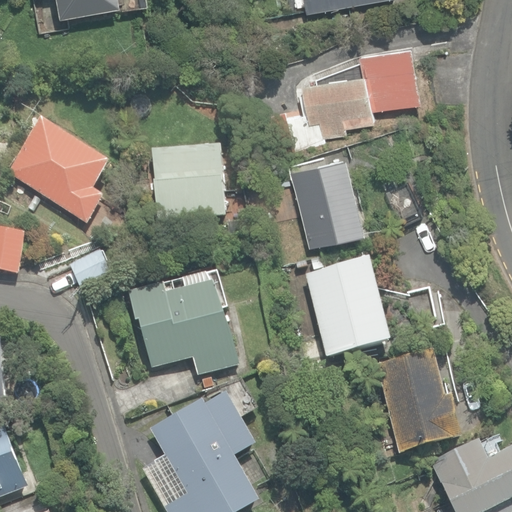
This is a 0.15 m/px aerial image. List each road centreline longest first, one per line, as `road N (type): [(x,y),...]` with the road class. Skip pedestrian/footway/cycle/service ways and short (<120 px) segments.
road 1 (residential): [(139,511),(69,329),(28,302),(0,298)]
road 2 (residential): [(511,254),(485,171),(480,96),(500,0)]
road 3 (residential): [(511,364),(443,264)]
